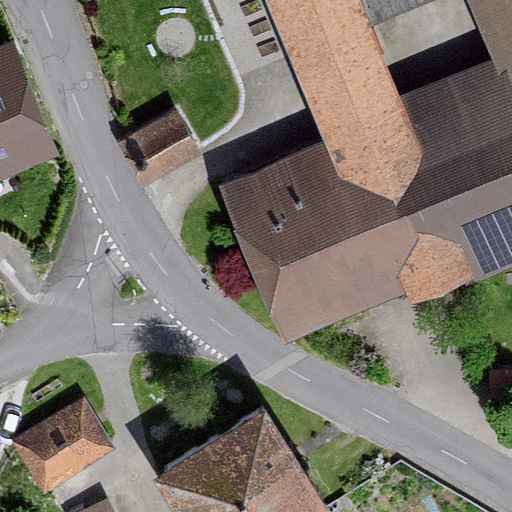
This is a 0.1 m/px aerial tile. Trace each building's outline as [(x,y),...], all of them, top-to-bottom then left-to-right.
[(308,146),(206,187),(273,353),(511,256),(511,0),(347,0),(360,31),(438,0),(453,0),(481,68),(384,107),(340,0),(250,0),(249,0),(308,146)] [(0,183),(43,164),(0,69),(0,183)] [(188,157),(170,121),(117,147),(135,184),(188,157)] [(1,449),(31,499),(104,456),(74,406),(1,449)] [(135,488),(151,511),(305,511),(244,417),(135,488)]
